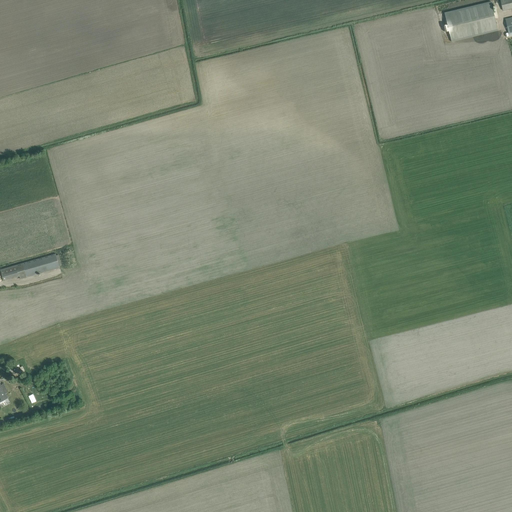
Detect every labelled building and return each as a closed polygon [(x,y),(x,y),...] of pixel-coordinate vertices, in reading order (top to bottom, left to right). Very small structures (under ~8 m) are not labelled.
[(511,0),(500,0),(503,11),(511,8),(511,0)] [(452,42),(498,31),(491,1),(445,12),(447,24),(443,25),(445,32),(449,31),(452,42)] [(20,279),(27,277),(60,268),(56,254),(0,269),(4,281),(20,276),(20,279)] [(8,381),(23,374),(25,373),(22,366),(20,367),(5,373),(8,381)] [(0,402),(8,398),(0,381),(0,402)]
